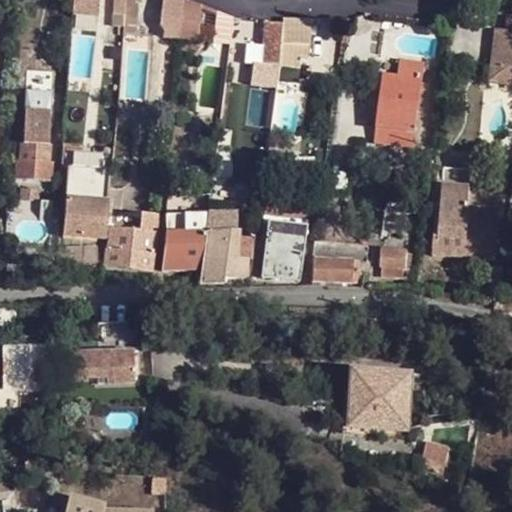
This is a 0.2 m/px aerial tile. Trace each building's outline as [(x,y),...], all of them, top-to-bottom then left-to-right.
[(105,0),(79,0),(78,15),(104,17),(105,0)] [(136,33),(139,0),(112,0),(109,30),(136,33)] [(184,39),(187,1),(184,0),(175,0),(172,38),(184,39)] [(207,8),(187,1),(184,39),(183,43),(203,45),(207,8)] [(241,21),(232,18),(230,40),(239,41),(241,21)] [(290,25),(290,27),(287,50),(305,53),(308,26),(309,25),(290,25)] [(290,27),(271,26),(266,70),(284,72),(287,50),(290,27)] [(511,83),(511,32),(501,31),(493,82),(511,83)] [(381,149),(419,153),(430,60),(408,58),(406,74),(392,72),(381,149)] [(30,145),(57,146),(57,128),(32,127),(30,145)] [(57,146),(30,145),(29,161),(25,161),(23,181),(58,182),(59,164),(56,163),(57,146)] [(69,240),(110,244),(117,167),(76,164),(69,240)] [(29,200),(44,201),(45,193),(29,190),(29,200)] [(58,202),(44,201),(44,215),(57,216),(58,202)] [(176,203),(174,222),(192,223),(193,203),(176,203)] [(504,207),(442,204),(441,255),(503,258),(504,207)] [(215,223),(217,209),(206,209),(205,223),(215,223)] [(121,212),(121,220),(133,221),(133,214),(130,214),(126,213),(121,212)] [(115,228),(114,234),(160,239),(161,214),(146,213),(144,231),(115,228)] [(210,266),(213,241),(215,223),(205,223),(192,223),(174,222),(170,266),(168,278),(208,278),(210,266)] [(160,239),(114,234),(112,255),(143,259),(158,260),(160,239)] [(279,236),(277,247),(307,250),(309,240),(279,236)] [(246,241),(213,241),(210,266),(243,265),(246,241)] [(277,247),(273,247),(268,282),(305,287),(310,251),(307,250),(277,247)] [(112,255),(110,254),(108,272),(142,275),(143,259),(112,255)] [(387,254),(386,271),(390,271),(407,273),(410,272),(411,255),(387,254)] [(243,265),(210,266),(208,278),(206,289),(232,288),(232,282),(253,282),(252,265),(243,265)] [(360,289),(360,268),(321,267),(320,287),(360,289)] [(407,281),(407,273),(390,271),(389,280),(407,281)] [(22,312),(0,311),(0,336),(24,336),(22,312)] [(134,315),(132,317),(134,332),(102,334),(104,361),(76,363),(79,388),(103,386),(104,393),(141,390),(139,359),(144,358),(140,312),(137,313),(135,314),(134,315)] [(52,347),(0,350),(0,369),(9,369),(53,366),(52,347)] [(53,366),(9,369),(10,391),(54,390),(53,366)] [(427,372),(365,368),(361,426),(425,430),(427,372)] [(108,501),(72,494),(66,511),(106,511),(107,508),(108,501)]
